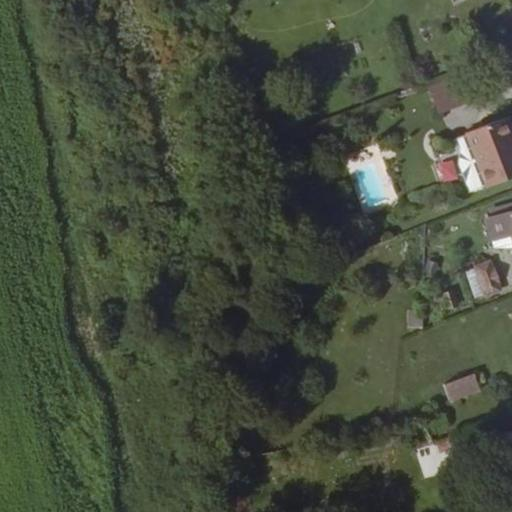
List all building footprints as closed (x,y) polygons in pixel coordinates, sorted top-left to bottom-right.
[(469,90),(463,75),(437,85),(443,101),(469,90)] [(506,139),(510,137),(502,118),(461,134),(462,136),(482,188),(511,176),(511,153),(510,150),(506,139)] [(481,186),(462,136),(453,140),(455,148),(454,165),(464,192),(481,186)] [(511,222),(505,224),(486,231),(494,258),(511,254),(511,222)] [(504,298),(495,269),(481,274),(491,303),(504,298)] [(408,327),(423,327),(423,310),(408,310),(408,327)] [(492,378),(489,363),(457,372),(460,387),(492,378)] [(418,450),(423,472),(451,465),(445,443),(418,450)] [(401,485),(403,507),(423,505),(420,483),(401,485)]
